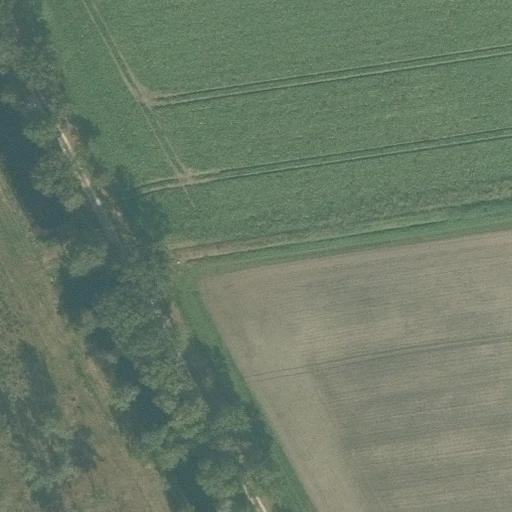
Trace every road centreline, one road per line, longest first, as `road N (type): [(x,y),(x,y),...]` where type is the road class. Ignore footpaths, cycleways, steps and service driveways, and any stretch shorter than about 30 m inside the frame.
road 1 (track): [(256,511),(0,38)]
road 2 (track): [(0,209),(167,511)]
